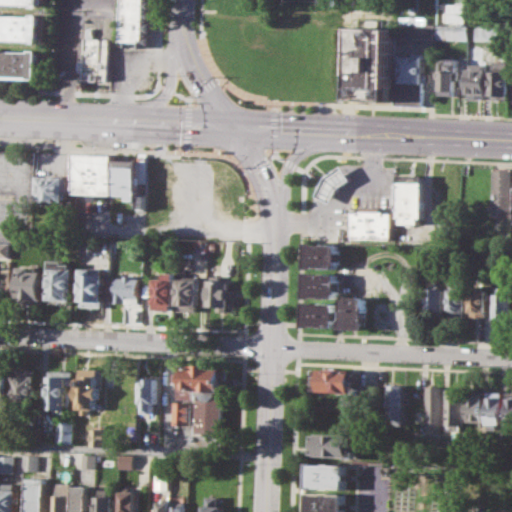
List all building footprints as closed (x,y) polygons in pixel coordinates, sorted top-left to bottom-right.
[(127,0),(125,46),(148,47),(149,0),(127,0)] [(223,0),(260,0),(260,18),(253,18),(252,24),(223,23),(223,0)] [(467,21),(467,3),(449,3),(449,21),(467,21)] [(0,11),(41,13),(41,40),(0,38),(0,11)] [(400,22),(435,23),(435,37),(399,35),(400,22)] [(357,25),(395,27),(392,100),(354,99),(357,25)] [(469,39),(469,25),(445,25),(445,32),(441,32),(441,39),(469,39)] [(477,40),(498,40),(498,27),(477,26),(477,40)] [(87,79),(112,80),(114,38),(88,38),(87,79)] [(0,49),(41,51),(40,77),(0,75),(0,49)] [(403,56),(415,56),(415,51),(427,52),(427,71),(431,72),(430,81),(424,81),(424,103),(396,102),(397,78),(402,78),(403,56)] [(442,58),(460,58),(459,80),(456,80),(455,95),(441,95),(442,78),(439,78),(439,69),(442,69),(442,58)] [(493,60),(511,61),(510,99),(492,98),(493,60)] [(469,64),(488,64),(487,98),(468,97),(469,64)] [(175,158),(151,156),(151,160),(118,160),(118,155),(77,154),(77,193),(127,196),(127,200),(141,201),(140,212),(150,212),(149,229),(173,229),(175,158)] [(319,194),(327,177),(344,166),(352,178),(339,187),(332,200),(319,194)] [(496,169),(511,169),(511,216),(495,216),(496,169)] [(400,174),(426,174),(425,217),(421,217),(421,223),(404,223),(404,216),(399,216),(400,174)] [(39,176),(68,177),(67,203),(38,201),(39,176)] [(351,211),(362,211),(362,206),(383,206),(383,211),(390,211),(390,238),(351,237),(351,211)] [(0,243),(12,244),(11,259),(0,259),(0,243)] [(308,243),(338,244),(337,267),(308,266),(308,243)] [(494,251),(504,251),(504,265),(494,265),(494,251)] [(52,260),(66,260),(66,265),(75,265),(74,300),(51,299),(52,260)] [(20,266),(33,266),(33,270),(44,271),(43,302),(19,301),(20,266)] [(83,268),(107,269),(105,306),(81,305),(83,268)] [(155,277),(165,278),(166,271),(176,271),(175,309),(154,308),(155,277)] [(307,272),(337,272),(337,297),(306,296),(307,272)] [(117,276),(140,277),(139,302),(116,301),(117,276)] [(180,278),(179,305),(183,305),(183,312),(198,312),(199,279),(180,278)] [(209,279),(231,280),(230,306),(208,306),(209,279)] [(496,285),(511,286),(511,318),(495,317),(496,285)] [(451,287),(467,288),(466,316),(450,316),(451,287)] [(427,288),(445,288),(445,315),(427,315),(427,288)] [(472,288),(488,289),(487,317),(471,316),(472,288)] [(344,296),(366,297),(365,326),(343,326),(344,296)] [(306,301),(336,302),(335,326),(305,325),(306,301)] [(183,363),(216,364),(216,367),(226,368),(226,379),(221,379),(221,393),(225,393),(224,432),(196,431),(197,397),(179,396),(179,387),(184,388),(184,381),(179,381),(179,370),(183,371),(183,363)] [(14,368),(37,369),(36,404),(14,403),(14,368)] [(80,368),(98,368),(97,386),(101,386),(101,399),(97,398),(96,408),(76,408),(77,384),(80,384),(80,368)] [(314,369),(352,370),(352,390),(313,389),(314,369)] [(0,370),(9,370),(8,412),(0,412),(0,370)] [(51,370),(74,371),(74,385),(69,385),(68,413),(55,412),(55,407),(51,407),(51,370)] [(142,378),(158,378),(158,402),(154,402),(154,412),(145,412),(146,401),(141,401),(142,378)] [(385,383),(401,383),(401,423),(385,423),(385,383)] [(358,384),(376,384),(376,402),(358,402),(358,384)] [(426,385),(441,385),(441,425),(425,424),(426,385)] [(445,388),(462,388),(461,424),(445,424),(445,388)] [(465,390),(480,390),(479,419),(465,419),(465,390)] [(485,391),(500,391),(499,422),(485,422),(485,391)] [(511,392),(504,392),(503,426),(511,426),(511,392)] [(174,401),(190,401),(190,424),(174,424),(174,401)] [(59,420),(76,421),(76,440),(58,439),(59,420)] [(93,427),(107,428),(106,443),(93,443),(93,427)] [(311,433),(355,435),(354,456),(310,454),(311,433)] [(83,453),(97,454),(97,467),(82,466),(83,453)] [(0,454),(14,454),(14,473),(0,473),(0,454)] [(23,454),(39,454),(39,471),(23,470),(23,454)] [(120,455),(135,455),(135,469),(120,469),(120,455)] [(310,462),(347,463),(346,488),(309,486),(310,467),(310,462)] [(157,489),(169,489),(168,469),(156,470),(157,489)] [(28,511),(30,477),(49,478),(47,511),(28,511)] [(56,511),(57,481),(73,482),(72,511),(56,511)] [(0,511),(0,482),(14,483),(14,488),(19,488),(17,511),(0,511)] [(77,485),(75,511),(89,511),(90,486),(77,485)] [(120,511),(121,490),(138,491),(136,511),(120,511)] [(309,493),(345,494),(345,511),(308,511),(309,498),(309,493)] [(97,511),(98,494),(115,495),(114,511),(97,511)] [(208,495),(223,496),(222,511),(203,511),(204,505),(207,505),(208,495)] [(156,511),(157,500),(170,500),(169,511),(156,511)] [(172,503),(171,511),(185,511),(186,504),(172,503)]
